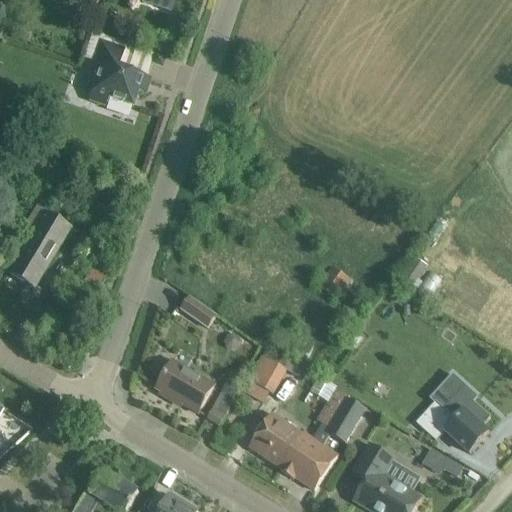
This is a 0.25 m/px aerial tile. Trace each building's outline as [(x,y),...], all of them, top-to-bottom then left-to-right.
[(125,51),(101,42),(94,63),(100,66),(88,102),(106,107),(108,100),(133,108),(138,93),(146,95),(151,81),(118,70),(125,51)] [(19,138),(0,126),(0,162),(3,165),(19,138)] [(69,229),(45,214),(34,234),(24,229),(14,245),(24,251),(9,275),(33,289),(69,229)] [(428,267),(416,259),(399,283),(412,290),(428,267)] [(97,265),(83,285),(96,295),(111,275),(97,265)] [(351,281),(332,267),(318,287),(338,300),(351,281)] [(219,316),(192,297),(183,310),(210,329),(219,316)] [(264,406),(285,369),(261,356),(240,392),(264,406)] [(215,387),(173,363),(157,391),(162,394),(161,396),(171,402),(172,400),(199,415),(215,387)] [(435,404),(417,424),(437,443),(437,442),(434,439),(442,430),(470,455),(489,434),(483,428),(491,419),(474,403),(478,399),(465,387),(444,410),(436,403),(435,404)] [(331,431),(350,401),(351,398),(343,393),(336,389),(333,394),(316,422),(331,431)] [(223,395),(213,411),(225,419),(235,402),(223,395)] [(236,400),(232,409),(239,412),(243,404),(236,400)] [(331,431),(329,435),(346,445),(367,411),(350,401),(331,431)] [(213,411),(208,420),(220,428),(225,419),(213,411)] [(273,416),(250,449),(316,493),(339,458),(305,435),(303,437),(273,416)] [(394,461),(370,446),(354,474),(367,482),(355,503),(370,511),(414,511),(422,500),(384,478),(394,461)] [(424,467),(441,478),(451,463),(433,452),(424,467)] [(93,493),(88,490),(74,511),(95,511),(102,502),(108,506),(119,511),(127,511),(139,494),(105,473),(93,493)] [(194,511),(171,498),(162,511),(143,511),(142,511),(141,511),(194,511)]
